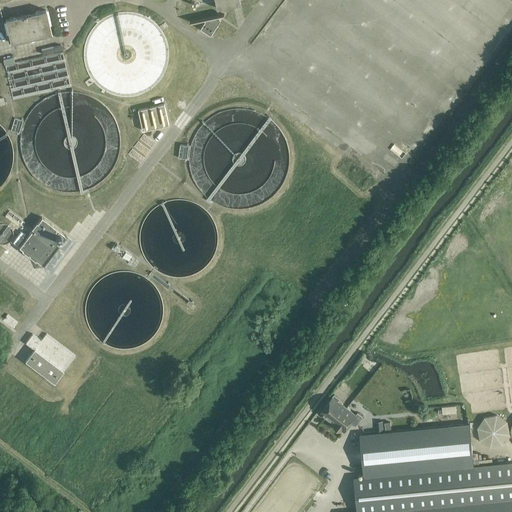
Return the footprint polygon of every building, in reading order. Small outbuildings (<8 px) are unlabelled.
[(291,21),(306,0),(290,0),(281,13),(291,21)] [(46,10),(5,19),(10,42),(51,33),(46,10)] [(171,61),(171,56),(171,52),(170,48),(168,40),(166,36),(163,31),(158,25),(155,22),(150,19),(143,15),(139,14),(135,13),(127,12),(119,13),(115,14),(110,15),(103,19),(99,22),(96,25),(91,31),(88,35),(86,39),(84,44),(83,48),(83,56),(83,65),(84,69),(86,74),(88,78),(91,82),(96,88),(99,91),(103,94),(110,97),(115,99),(119,100),(126,101),(130,101),(135,100),(139,99),(143,97),(150,94),(155,91),(158,88),(161,84),(164,80),(168,73),(170,65),(171,61)] [(205,22),(200,29),(211,35),(221,19),(220,18),(219,16),(205,19),(205,22)] [(41,50),(42,54),(62,50),(61,45),(41,50)] [(165,104),(139,110),(143,131),(169,125),(165,104)] [(19,133),(23,120),(14,117),(10,130),(19,133)] [(189,146),(180,144),(179,158),(188,159),(189,146)] [(9,211),(5,216),(21,228),(25,223),(9,211)] [(66,236),(42,217),(19,247),(44,265),(66,236)] [(118,245),(114,250),(133,264),(136,265),(138,262),(137,259),(118,245)] [(196,305),(189,300),(187,303),(193,308),(196,305)] [(40,339),(33,333),(26,342),(34,348),(25,360),(54,382),(75,355),(46,332),(40,339)] [(331,409),(325,417),(334,424),(346,407),(338,401),(339,399),(334,395),(327,404),(331,409)] [(346,407),(334,424),(333,425),(341,431),(342,430),(344,431),(350,423),(356,426),(363,417),(357,413),(356,415),(346,407)] [(497,414),(484,416),(478,427),(480,440),(491,446),(504,444),(505,444),(509,437),(511,436),(511,426),(510,434),(508,420),(497,414)] [(391,430),(392,421),(380,420),(379,429),(391,430)] [(469,424),(360,434),(364,476),(474,466),(469,424)] [(354,477),(357,511),(511,496),(511,462),(474,466),(364,476),(354,477)] [(350,511),(511,511),(511,496),(357,511),(350,511)]
